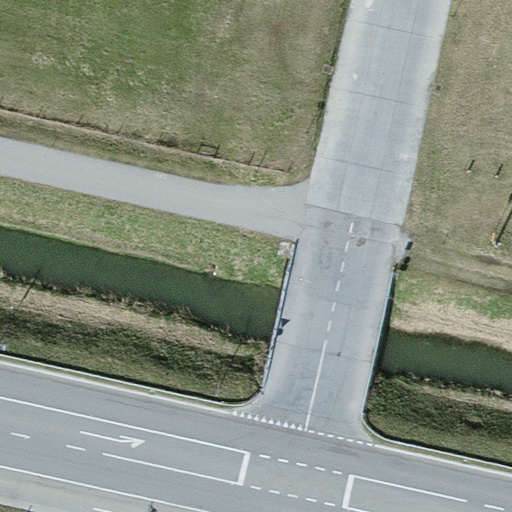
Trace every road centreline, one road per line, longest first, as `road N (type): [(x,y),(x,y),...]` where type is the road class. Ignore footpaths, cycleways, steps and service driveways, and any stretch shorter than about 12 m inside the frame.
road 1 (residential): [(348,240),(0,170)]
road 2 (primary): [(292,477),(0,414)]
road 3 (unclassified): [(403,0),(348,240)]
road 4 (residential): [(292,477),(348,240)]
road 5 (primary): [(444,511),(292,477)]
